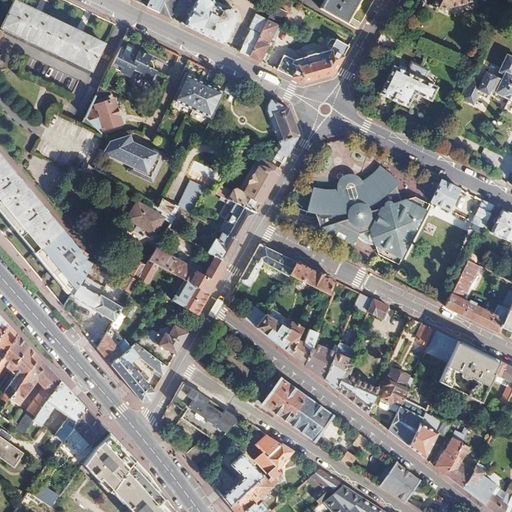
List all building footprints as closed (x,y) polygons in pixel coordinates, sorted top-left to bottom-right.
[(147,0),(144,7),(156,13),(162,0),(147,0)] [(162,0),(156,13),(168,19),(176,0),(162,0)] [(206,0),(194,0),(182,26),(222,45),(234,18),(232,13),(223,8),(219,11),(211,7),(210,2),(206,0)] [(289,0),(273,0),(273,1),(287,8),(290,1),(289,0)] [(357,0),(322,0),(317,9),(344,24),(357,0)] [(408,0),(398,0),(393,10),(401,15),(408,0)] [(432,0),(431,2),(443,8),(447,2),(453,5),(476,8),(477,0),(432,0)] [(13,1),(0,25),(0,27),(89,71),(102,44),(13,1)] [(268,12),(264,20),(246,57),(257,62),(265,46),(267,47),(273,36),(270,34),(275,23),(278,25),(282,18),(268,12)] [(252,17),(246,30),(249,33),(239,53),(246,57),(264,20),(254,15),(252,17)] [(279,58),(276,57),(271,69),(300,83),(331,74),(346,47),(334,40),(333,41),(330,40),(327,41),(324,45),(326,49),(327,50),(327,52),(313,55),(313,54),(304,56),(305,57),(292,61),(281,55),(279,58)] [(118,47),(108,66),(125,75),(129,68),(136,72),(134,76),(145,82),(151,69),(143,64),(147,56),(135,49),(134,51),(133,53),(128,51),(127,51),(129,47),(123,44),(121,49),(118,47)] [(471,76),(458,104),(470,110),(478,93),(485,97),(490,88),(495,91),(508,97),(511,89),(511,56),(506,53),(497,70),(502,73),(500,78),(486,70),(480,80),(471,76)] [(434,91),(390,68),(375,95),(402,110),(410,95),(426,104),(434,91)] [(202,83),(185,74),(172,99),(190,109),(202,83)] [(221,92),(202,83),(190,109),(210,118),(221,92)] [(269,115),(273,113),(283,140),(278,141),(279,147),(272,158),(281,163),(297,135),(287,107),(269,98),(266,104),(266,109),(269,115)] [(95,105),(89,107),(84,118),(94,126),(101,124),(101,126),(119,121),(112,99),(95,103),(95,105)] [(125,136),(127,145),(136,150),(134,154),(143,158),(148,148),(135,141),(133,134),(125,136)] [(110,140),(102,152),(135,168),(139,170),(139,172),(150,178),(158,162),(161,154),(148,148),(143,158),(134,154),(136,150),(127,145),(125,136),(110,140)] [(135,168),(132,173),(153,184),(166,156),(161,154),(158,162),(150,178),(139,172),(139,170),(135,168)] [(0,209),(31,246),(56,223),(0,157),(0,209)] [(254,166),(258,168),(246,189),(239,187),(238,189),(232,190),(228,199),(253,212),(278,169),(269,164),(269,166),(258,160),(254,166)] [(303,213),(310,215),(313,224),(353,244),(356,238),(357,235),(369,231),(374,246),(377,255),(397,265),(427,204),(414,197),(400,202),(395,187),(400,182),(380,166),(376,171),(370,175),(365,179),(361,181),(358,183),(357,184),(366,202),(361,204),(363,209),(350,214),(348,208),(343,210),(339,191),(336,192),(333,192),(327,192),(320,192),(315,192),(312,191),(310,191),(303,213)] [(337,186),(336,189),(336,192),(339,191),(343,210),(348,208),(350,214),(363,209),(361,204),(366,202),(357,184),(358,183),(356,181),(354,180),(352,178),(348,177),(345,177),(342,178),(340,179),(338,182),(337,186)] [(459,189),(439,180),(429,201),(448,211),(459,189)] [(191,182),(178,205),(189,212),(196,201),(202,187),(191,182)] [(178,205),(163,196),(158,206),(173,214),(178,205)] [(230,211),(233,213),(229,221),(231,222),(225,232),(238,240),(253,212),(228,199),(226,198),(225,202),(233,206),(230,211)] [(495,206),(481,200),(471,221),(483,228),(495,206)] [(163,216),(137,201),(128,217),(154,232),(163,216)] [(511,238),(511,214),(502,209),(491,231),(511,240),(511,238)] [(31,246),(29,247),(69,295),(77,282),(89,263),(82,258),(84,255),(78,252),(81,248),(75,246),(56,223),(31,246)] [(218,239),(215,237),(207,251),(211,254),(225,263),(238,240),(225,232),(223,231),(218,239)] [(357,235),(356,238),(360,240),(363,242),(367,244),(371,246),(374,246),(369,231),(357,235)] [(295,262),(258,244),(237,281),(247,287),(260,263),(288,276),(288,275),(295,262)] [(159,263),(164,267),(189,281),(208,293),(225,263),(211,254),(210,256),(212,257),(202,276),(155,248),(150,258),(159,263)] [(159,263),(150,258),(142,271),(139,276),(148,282),(156,268),(159,263)] [(295,262),(288,275),(314,288),(327,294),(333,281),(295,262)] [(466,262),(443,307),(494,331),(498,322),(510,299),(511,295),(511,290),(508,288),(503,292),(497,303),(495,302),(490,311),(485,308),(484,310),(473,304),(473,303),(467,299),(466,301),(460,298),(477,267),(466,262)] [(142,271),(132,265),(121,283),(131,289),(139,276),(142,271)] [(174,294),(171,298),(196,314),(208,293),(189,281),(179,297),(174,294)] [(69,295),(112,321),(116,315),(119,309),(120,307),(77,282),(69,295)] [(366,298),(359,294),(353,306),(361,310),(366,298)] [(511,299),(510,299),(498,322),(511,329),(511,299)] [(372,301),(368,311),(377,316),(376,318),(382,321),(383,319),(385,320),(389,309),(372,301)] [(96,349),(109,366),(131,344),(123,337),(116,344),(109,335),(115,325),(116,326),(124,313),(119,309),(116,315),(112,321),(96,349)] [(249,312),(243,319),(254,328),(259,319),(249,312)] [(263,313),(259,319),(254,328),(289,356),(295,343),(300,329),(295,325),(291,322),(285,329),(263,313)] [(0,333),(0,356),(15,333),(7,323),(0,333)] [(157,332),(151,328),(147,336),(148,339),(174,354),(186,332),(172,324),(171,327),(160,328),(157,332)] [(436,332),(424,326),(417,341),(429,347),(436,332)] [(298,344),(295,343),(289,356),(302,366),(314,338),(315,335),(306,332),(301,342),(299,341),(298,344)] [(436,332),(429,347),(425,353),(445,363),(443,367),(446,368),(452,355),(458,343),(436,332)] [(26,344),(15,333),(0,356),(0,370),(5,364),(9,369),(26,344)] [(317,340),(314,338),(302,366),(321,380),(333,352),(336,347),(332,345),(329,351),(315,345),(317,340)] [(131,344),(109,366),(140,402),(147,401),(156,384),(153,383),(149,389),(141,379),(143,378),(140,374),(138,375),(129,364),(137,357),(154,372),(152,375),(159,380),(166,367),(134,341),(131,344)] [(458,343),(452,355),(446,368),(439,383),(450,388),(453,382),(452,380),(453,377),(452,376),(454,373),(455,374),(456,375),(458,375),(459,374),(463,376),(462,379),(463,380),(465,381),(467,380),(469,381),(470,380),(476,383),(476,384),(476,385),(477,386),(479,387),(479,389),(476,389),(475,392),(473,392),(470,399),(480,404),(494,376),(500,364),(458,343)] [(9,369),(14,374),(2,393),(5,395),(2,400),(5,402),(9,397),(37,356),(26,344),(9,369)] [(336,347),(333,352),(321,380),(334,390),(346,362),(351,350),(337,345),(336,347)] [(9,397),(18,404),(36,379),(42,387),(26,409),(28,411),(35,416),(60,381),(37,356),(9,397)] [(351,365),(346,362),(334,390),(366,416),(378,389),(347,375),(351,365)] [(511,369),(500,364),(494,376),(509,383),(498,406),(499,406),(493,418),(499,421),(509,399),(511,393),(511,369)] [(382,388),(385,390),(380,400),(399,408),(403,400),(404,398),(409,388),(405,386),(408,378),(391,370),(382,388)] [(304,396),(278,378),(260,406),(287,425),(304,396)] [(86,408),(60,381),(35,416),(31,420),(40,426),(53,407),(67,418),(54,436),(62,442),(73,427),(86,408)] [(181,409),(177,415),(216,442),(238,419),(181,382),(170,402),(181,409)] [(331,415),(304,396),(287,425),(317,446),(323,436),(319,433),(331,415)] [(471,403),(464,399),(458,410),(465,414),(471,403)] [(403,400),(399,408),(387,432),(408,447),(417,429),(420,423),(426,411),(403,400)] [(86,408),(73,427),(82,436),(81,437),(86,442),(87,441),(89,443),(105,429),(86,408)] [(35,416),(28,411),(16,427),(23,432),(31,420),(35,416)] [(420,423),(417,429),(408,447),(424,460),(431,444),(432,445),(435,439),(434,438),(437,431),(420,423)] [(9,434),(1,428),(0,428),(0,458),(11,466),(21,451),(5,440),(9,434)] [(457,436),(454,434),(435,469),(445,476),(460,446),(463,439),(466,433),(460,430),(457,436)] [(365,439),(357,433),(350,441),(359,448),(365,439)] [(95,447),(84,462),(111,491),(112,491),(126,470),(125,469),(134,460),(109,434),(95,447)] [(252,461),(264,474),(265,473),(266,472),(273,466),(265,457),(278,445),(267,438),(267,437),(266,435),(256,445),(262,451),(252,461)] [(188,442),(181,448),(195,465),(204,455),(196,445),(193,447),(188,442)] [(265,457),(273,466),(266,472),(265,473),(268,477),(271,480),(280,472),(276,468),(289,452),(278,445),(265,457)] [(464,448),(460,446),(445,476),(462,490),(468,482),(471,478),(474,472),(460,465),(467,450),(464,448)] [(228,506),(262,476),(254,467),(249,461),(251,460),(248,457),(246,458),(242,453),(230,464),(242,477),(221,497),(228,506)] [(353,459),(345,453),(338,462),(348,468),(353,459)] [(126,470),(112,491),(129,510),(127,511),(173,511),(146,473),(134,460),(125,469),(126,470)] [(378,487),(403,502),(408,495),(406,493),(411,487),(413,488),(418,481),(395,463),(389,471),(391,473),(386,480),(384,479),(378,487)] [(471,478),(468,482),(462,490),(490,511),(508,511),(511,503),(511,481),(503,498),(495,494),(498,487),(485,480),(489,472),(477,465),(476,467),(474,472),(471,478)] [(317,469),(314,468),(307,474),(309,476),(317,469)] [(309,476),(308,477),(317,485),(316,486),(320,490),(322,489),(327,494),(338,483),(317,469),(309,476)] [(264,474),(262,476),(228,506),(233,511),(261,511),(254,503),(271,487),(265,480),(268,477),(265,473),(264,474)] [(360,497),(342,486),(319,504),(326,511),(341,511),(342,511),(360,497)] [(382,511),(360,497),(342,511),(382,511)]
